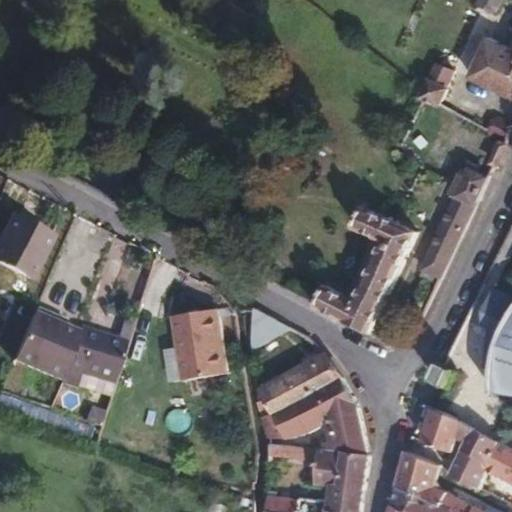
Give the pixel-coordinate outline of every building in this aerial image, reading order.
[(496,14),(503,0),(477,0),(478,0),(477,3),(496,14)] [(511,46),(509,50),(490,38),(470,78),(475,80),(511,97),(511,46)] [(440,66),(424,98),(440,105),(448,89),(445,88),(454,71),(440,66)] [(498,119),(491,133),(506,140),(509,132),(511,126),(511,124),(507,122),(498,119)] [(423,268),(442,278),(473,213),(489,178),(470,168),(459,195),(446,222),(423,268)] [(328,286),(318,306),(371,334),(419,232),(365,207),(355,227),(376,237),(370,248),(379,254),(361,291),(353,287),(347,296),(328,286)] [(31,227),(34,222),(13,211),(0,239),(0,261),(31,278),(51,237),(36,230),(31,227)] [(511,300),(482,285),(467,314),(506,337),(503,343),(500,355),(496,371),(496,393),(511,395),(511,300)] [(13,296),(0,289),(0,317),(3,319),(13,296)] [(174,347),(181,381),(226,373),(214,308),(170,317),(174,347)] [(253,338),(255,351),(292,327),(255,308),(254,324),(253,338)] [(60,326),(33,313),(30,320),(57,332),(60,326)] [(57,332),(30,320),(13,361),(61,381),(66,369),(74,342),(61,337),(65,328),(60,326),(57,332)] [(79,333),(81,328),(79,327),(77,333),(74,342),(66,369),(75,344),(79,333)] [(77,333),(65,328),(61,337),(74,342),(77,333)] [(112,384),(112,383),(125,343),(81,328),(79,333),(75,344),(77,345),(69,370),(112,384)] [(77,345),(75,344),(66,369),(69,370),(77,345)] [(263,416),(341,376),(329,357),(272,386),(271,393),(260,398),(261,410),(263,416)] [(434,381),(448,389),(457,372),(443,364),(434,381)] [(333,451),(368,455),(359,405),(341,376),(263,416),(270,439),(314,436),(334,423),(338,440),(323,450),(333,451)] [(455,416),(435,412),(426,443),(456,453),(461,438),(466,423),(455,416)] [(503,444),(474,428),(468,442),(462,455),(452,476),(482,486),(491,468),(503,444)] [(461,438),(456,453),(462,455),(468,442),(461,438)] [(511,449),(503,444),(491,468),(511,480),(511,449)] [(326,511),(359,511),(368,455),(333,451),(323,450),(312,448),(307,477),(331,484),(329,499),(326,511)] [(442,471),(409,451),(407,467),(438,482),(442,471)] [(438,482),(407,467),(405,477),(403,489),(425,502),(439,509),(443,511),(484,511),(472,505),(471,507),(449,495),(451,492),(443,488),(438,482)] [(293,503),(299,505),(302,492),(280,486),(280,481),(270,479),(269,496),(293,503)] [(419,511),(425,502),(403,489),(400,507),(409,511),(419,511)] [(299,505),(326,511),(329,499),(302,492),(299,505)] [(269,496),(267,511),(291,511),(293,503),(269,496)] [(443,511),(439,509),(425,502),(419,511),(443,511)]
